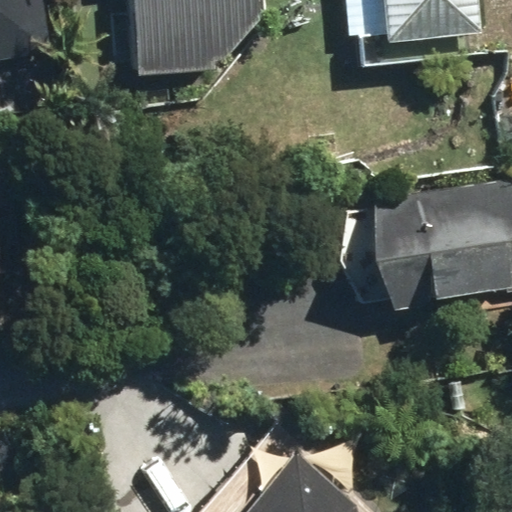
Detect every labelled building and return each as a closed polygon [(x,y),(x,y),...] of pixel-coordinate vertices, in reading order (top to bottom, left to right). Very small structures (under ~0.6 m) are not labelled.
[(0,0),(0,62),(60,53),(51,0),(0,0)] [(149,0),(152,73),(229,70),(228,60),(234,59),(272,20),(270,0),(149,0)] [(397,0),(401,42),(491,34),(488,0),(397,0)] [(225,132),(257,134),(258,106),(225,104),(225,132)] [(107,113),(109,134),(134,131),(131,110),(107,113)] [(353,204),(369,312),(511,289),(511,205),(510,206),(506,180),(353,204)] [(0,302),(4,303),(1,271),(25,269),(18,204),(0,205),(0,302)] [(328,511),(268,452),(207,511),(328,511)]
